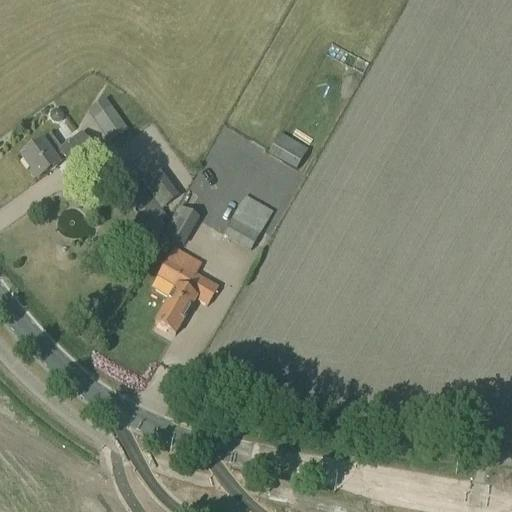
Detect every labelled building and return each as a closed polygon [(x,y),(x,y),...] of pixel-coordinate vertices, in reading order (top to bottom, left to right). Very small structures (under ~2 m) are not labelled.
[(103,102),(85,115),(108,146),(126,133),(103,102)] [(48,114),(47,120),(50,124),(55,125),(60,122),(61,116),(58,112),(52,111),(48,114)] [(49,138),(20,159),(37,183),(57,168),(56,167),(64,162),(71,173),(94,156),(80,136),(58,152),(49,138)] [(270,152),(267,158),(295,173),(298,168),(307,154),(278,138),(270,152)] [(124,162),(106,176),(142,225),(154,243),(162,228),(159,224),(165,219),(124,162)] [(239,207),(222,236),(250,252),(273,211),(263,206),(246,196),(239,207)] [(176,211),(171,220),(191,231),(196,221),(188,217),(176,211)] [(139,233),(129,249),(141,256),(151,240),(139,233)] [(174,291),(153,326),(174,338),(194,303),(206,310),(216,291),(194,278),(200,267),(172,251),(156,280),(174,291)]
